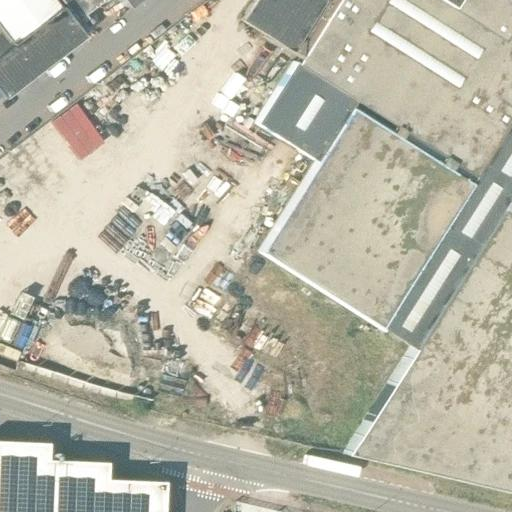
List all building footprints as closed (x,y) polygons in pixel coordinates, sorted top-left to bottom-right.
[(0,0),(0,96),(80,36),(51,0),(0,0)] [(58,0),(74,20),(99,0),(58,0)] [(252,0),(240,20),(290,52),(323,0),(252,0)] [(290,62),(251,122),(312,161),(255,251),(295,277),(408,348),(341,454),(511,493),(511,4),(505,0),(333,0),(293,64),(290,62)] [(0,346),(12,349),(23,301),(0,295),(0,346)] [(0,511),(154,511),(155,484),(97,482),(98,465),(38,463),(39,446),(0,444),(0,511)]
